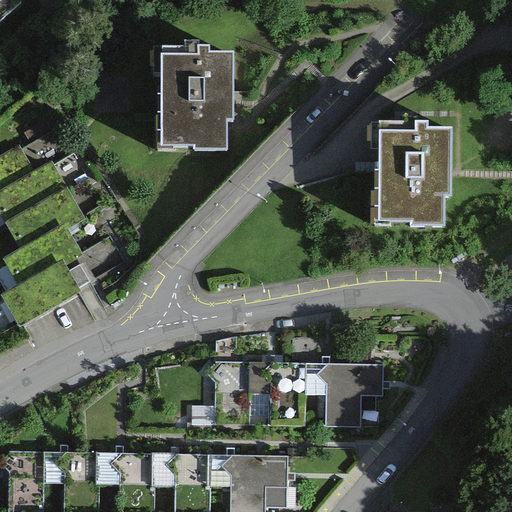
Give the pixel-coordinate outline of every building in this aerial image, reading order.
[(0,0),(0,23),(25,2),(22,0),(0,0)] [(161,73),(171,73),(171,95),(166,95),(166,113),(171,113),(171,145),(203,145),(203,151),(236,151),(236,120),(244,120),(244,52),(220,52),(220,46),(209,46),(209,41),(195,41),(195,48),(161,48),(161,73)] [(444,122),(386,122),(385,148),(398,148),(397,169),(390,168),(389,220),(452,221),(453,197),(458,197),(459,129),(443,129),(444,122)] [(0,198),(35,179),(20,153),(0,164),(0,198)] [(53,169),(35,179),(0,198),(0,214),(7,227),(67,193),(53,169)] [(67,193),(7,227),(24,256),(66,231),(83,221),(67,193)] [(66,231),(24,256),(6,266),(21,292),(63,268),(81,257),(66,231)] [(78,294),(63,268),(21,292),(5,301),(20,327),(78,294)] [(271,393),(271,366),(213,365),(208,371),(217,379),(216,424),(250,425),(251,393),(271,393)] [(329,394),(329,367),(271,366),(271,393),(271,425),(309,426),(309,394),(329,394)] [(329,367),(329,394),(329,426),(365,426),(365,395),(385,395),(385,367),(329,367)] [(43,511),(44,485),(63,485),(63,456),(7,455),(1,464),(8,473),(8,511),(41,511),(43,511)] [(63,456),(63,485),(63,511),(99,511),(100,486),(120,486),(120,456),(63,456)] [(176,456),(120,456),(120,486),(119,511),(155,511),(156,486),(176,486),(176,456)] [(176,456),(176,486),(176,511),(212,511),(212,487),(233,487),(233,456),(176,456)] [(233,456),(233,487),(232,511),(267,511),(268,487),(290,487),(290,456),(233,456)]
